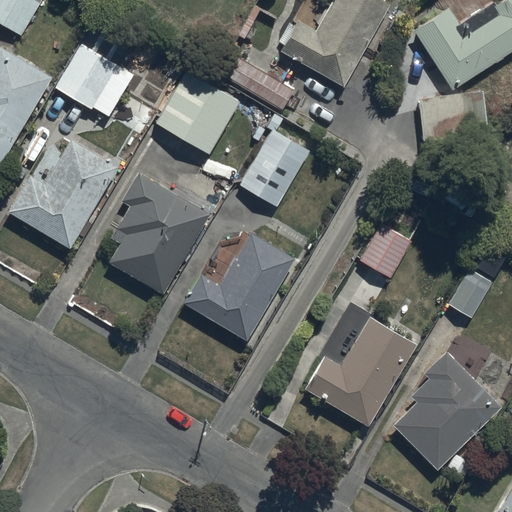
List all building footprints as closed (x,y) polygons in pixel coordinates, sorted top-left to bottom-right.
[(0,0),(0,24),(21,37),(42,0),(0,0)] [(388,8),(374,0),(332,0),(314,34),(296,24),(280,54),(342,89),(388,8)] [(413,32),(429,59),(420,65),(428,77),(437,71),(450,92),(511,52),(511,0),(507,0),(495,9),(492,5),(456,27),(446,11),(413,32)] [(107,119),(131,77),(115,68),(130,42),(93,22),(53,91),(90,112),(91,110),(107,119)] [(0,164),(49,81),(0,50),(0,164)] [(292,92),(238,59),(225,80),(279,113),(292,92)] [(511,67),(500,89),(511,96),(511,67)] [(238,105),(184,74),(154,126),(208,157),(238,105)] [(462,97),(417,100),(420,144),(465,141),(462,97)] [(307,154),(271,133),(238,188),(276,210),(307,154)] [(68,252),(115,170),(54,135),(7,217),(68,252)] [(161,298),(207,217),(135,175),(119,204),(127,209),(109,241),(118,247),(107,267),(161,298)] [(378,226),(358,262),(389,279),(409,243),(378,226)] [(245,343),(293,262),(249,236),(218,287),(200,276),(182,306),(245,343)] [(447,305),(470,319),(490,285),(468,271),(447,305)] [(304,391),(366,428),(415,348),(368,319),(339,369),(323,360),(304,391)] [(434,472),(498,410),(444,354),(420,377),(425,382),(408,399),(414,405),(391,428),(434,472)] [(511,511),(511,486),(497,511),(511,511)]
